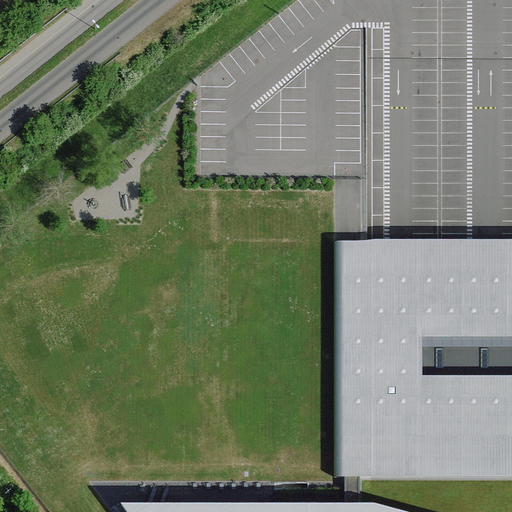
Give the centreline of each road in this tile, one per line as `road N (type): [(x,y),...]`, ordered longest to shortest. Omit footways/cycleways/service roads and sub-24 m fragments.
road 1 (tertiary): [(0,126),(160,0)]
road 2 (unknown): [(81,511),(0,388)]
road 3 (tertiary): [(108,0),(0,86)]
